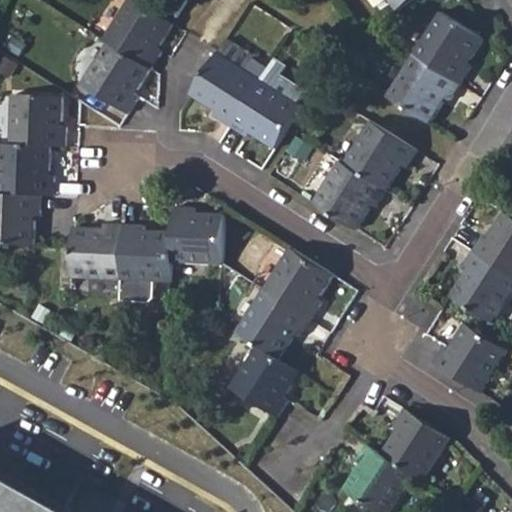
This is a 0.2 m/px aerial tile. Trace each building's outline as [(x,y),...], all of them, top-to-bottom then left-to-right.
[(158,46),(173,23),(138,0),(129,0),(105,38),(111,41),(152,68),(163,50),(158,46)] [(392,0),(400,9),(412,0),(392,0)] [(443,10),(416,52),(463,81),(474,65),(470,62),(486,37),(443,10)] [(215,115),(233,125),(262,78),(248,69),(254,59),(256,56),(227,39),(219,51),(192,93),(218,110),(215,115)] [(83,82),(129,113),(140,95),(136,93),(152,68),(111,41),(83,82)] [(416,52),(390,95),(432,121),(449,96),(453,98),(463,81),(416,52)] [(251,131),(276,147),(304,104),(299,102),(268,82),(275,71),(281,75),(287,65),(275,58),(268,68),(262,78),(233,125),(249,135),(251,131)] [(248,69),(262,78),(268,68),(254,59),(248,69)] [(268,82),(299,102),(307,91),(281,75),(275,71),(268,82)] [(13,92),(10,142),(50,144),(65,145),(66,124),(61,123),(63,95),(13,92)] [(412,166),(421,149),(374,119),(347,161),(390,188),(406,164),(412,166)] [(49,173),(50,144),(10,142),(2,141),(0,171),(0,191),(42,193),(54,194),(54,174),(49,173)] [(379,206),(390,188),(347,161),(343,159),(316,201),(359,228),(375,203),(379,206)] [(40,213),(42,193),(0,191),(0,240),(35,243),(36,213),(40,213)] [(174,260),(225,262),(227,212),(198,210),(198,206),(177,205),(176,230),(174,260)] [(487,232),(476,250),(511,272),(511,212),(507,210),(490,235),(487,232)] [(105,227),(75,226),(75,244),(74,275),(124,278),(126,225),(105,223),(105,227)] [(159,280),(173,281),(174,260),(176,230),(146,229),(146,225),(126,225),(124,278),(123,300),(152,301),(157,294),(159,280)] [(321,298),(336,275),(294,248),(268,289),(314,318),(325,301),(321,298)] [(469,268),(453,294),(495,321),(511,294),(511,272),(476,250),(466,266),(469,268)] [(304,336),(314,318),(268,289),(241,331),(261,344),(283,358),(299,333),(304,336)] [(451,347),(447,344),(436,360),(484,390),(510,348),(469,321),(451,347)] [(288,395),(303,371),(283,358),(261,344),(236,385),(281,416),(292,399),(288,395)] [(427,479),(453,436),(406,408),(397,424),(400,426),(384,451),(417,473),(427,479)] [(385,511),(390,511),(417,473),(384,451),(370,443),(360,460),(364,462),(348,488),(385,511)] [(75,511),(0,470),(0,511),(75,511)]
